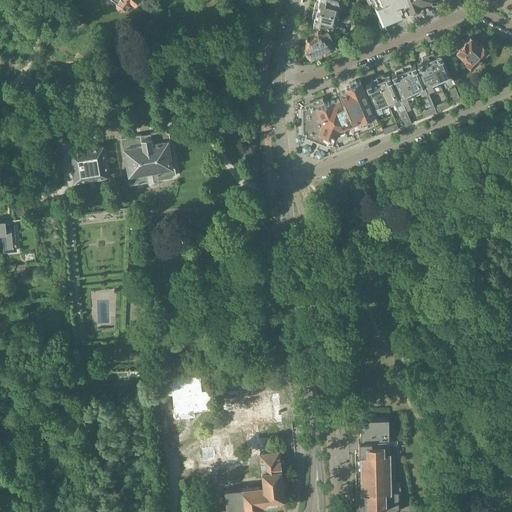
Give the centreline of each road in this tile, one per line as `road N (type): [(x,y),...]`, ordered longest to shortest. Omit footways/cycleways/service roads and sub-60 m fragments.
road 1 (tertiary): [(312,511),(310,396),(285,182)]
road 2 (residential): [(511,25),(468,11),(308,79),(279,76)]
road 3 (residential): [(285,182),(511,89)]
